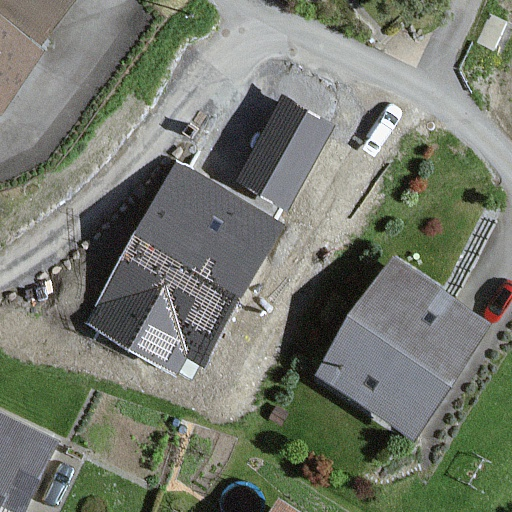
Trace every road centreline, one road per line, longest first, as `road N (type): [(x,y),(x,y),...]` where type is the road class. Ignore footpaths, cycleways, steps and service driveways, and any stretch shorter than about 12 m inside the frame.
road 1 (residential): [(254,3),(160,136),(105,195),(0,270)]
road 2 (residential): [(425,93),(254,3)]
